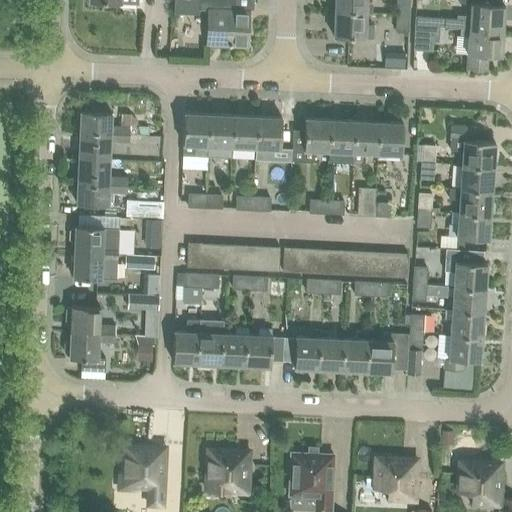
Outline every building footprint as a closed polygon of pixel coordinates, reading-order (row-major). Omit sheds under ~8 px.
[(174,0),(174,15),(195,16),(196,9),(209,10),(207,44),(246,46),(248,10),(234,10),(234,0),(174,0)] [(334,0),(334,12),(367,13),(367,0),(334,0)] [(396,0),(396,14),(409,15),(409,0),(396,0)] [(461,28),(503,31),(504,6),(491,4),(490,0),(458,0),(458,3),(469,4),(469,15),(456,14),(456,18),(444,17),(443,27),(461,28)] [(302,11),(303,29),(326,29),(325,10),(302,11)] [(367,13),(334,12),(333,37),(366,38),(367,13)] [(409,15),(396,14),(395,31),(408,31),(409,15)] [(415,16),(415,25),(429,26),(430,17),(415,16)] [(439,42),(440,26),(429,26),(415,25),(414,49),(433,50),(433,42),(439,42)] [(461,28),(461,36),(468,37),(466,69),(486,71),(487,55),(501,56),(503,31),(461,28)] [(430,70),(430,85),(461,84),(461,69),(430,70)] [(80,110),(79,132),(129,134),(130,125),(112,125),(112,112),(80,110)] [(208,115),(185,114),(183,157),(207,158),(208,115)] [(208,115),(207,158),(231,159),(231,147),(232,116),(208,115)] [(231,147),(255,148),(256,117),(232,116),(231,147)] [(256,117),(255,148),(279,149),(280,118),(256,117)] [(328,149),(329,119),(305,118),(304,131),(293,130),(291,162),(314,163),(314,149),(328,149)] [(329,119),(328,149),(352,150),(353,120),(329,119)] [(377,121),(353,120),(352,150),(353,150),(352,163),(362,164),(363,151),(376,151),(377,121)] [(401,122),(377,121),(376,151),(400,152),(401,122)] [(461,151),(460,164),(493,166),(495,142),(474,140),(475,127),(451,125),(449,150),(461,151)] [(79,132),(78,157),(110,158),(111,142),(129,143),(129,134),(79,132)] [(422,145),(421,161),(434,162),(435,146),(422,145)] [(78,157),(77,182),(127,185),(127,182),(127,176),(109,176),(110,158),(78,157)] [(434,162),(421,161),(420,178),(433,179),(434,162)] [(492,191),(493,166),(460,164),(459,188),(492,191)] [(77,182),(76,203),(104,204),(108,205),(108,193),(116,193),(126,194),(127,185),(77,182)] [(457,213),(490,215),(492,191),(459,188),(448,187),(448,198),(458,199),(457,213)] [(358,214),(374,215),(374,202),(375,188),(359,188),(358,214)] [(188,206),(204,207),(205,194),(188,193),(188,206)] [(419,193),(418,210),(431,211),(432,194),(419,193)] [(205,194),(204,207),(221,208),(222,195),(205,194)] [(236,208),(253,209),(254,196),(237,195),(236,208)] [(254,196),(253,209),(269,210),(270,197),(254,196)] [(126,199),(126,214),(151,214),(151,199),(126,199)] [(309,212),(325,213),(326,200),(310,199),(309,212)] [(326,200),(325,213),(342,214),(343,201),(326,200)] [(391,203),(374,202),(374,215),(391,216),(391,203)] [(431,211),(418,210),(416,226),(430,227),(431,211)] [(455,237),(454,248),(464,249),(464,238),(488,240),(490,215),(457,213),(455,237)] [(70,230),(69,238),(71,240),(74,240),(74,251),(117,253),(118,227),(103,227),(103,226),(75,225),(74,229),(71,229),(70,230)] [(418,230),(416,242),(434,246),(436,234),(418,230)] [(451,247),(452,234),(439,233),(439,246),(451,247)] [(486,240),(485,257),(500,258),(500,241),(486,240)] [(187,262),(186,266),(198,267),(199,243),(188,242),(187,262)] [(199,243),(198,267),(209,267),(211,243),(199,243)] [(211,243),(209,267),(221,268),(222,244),(211,243)] [(222,244),(221,268),(233,269),(234,244),(222,244)] [(234,244),(233,269),(244,269),(245,245),(234,244)] [(245,245),(244,269),(255,270),(257,245),(245,245)] [(257,245),(255,270),(267,270),(268,246),(257,245)] [(268,246),(267,270),(279,271),(280,247),(268,246)] [(283,247),(282,271),(293,271),(295,247),(283,246),(283,247)] [(295,247),(293,271),(305,272),(306,247),(295,247)] [(306,247),(305,272),(316,272),(317,248),(306,247)] [(436,247),(435,256),(448,257),(448,260),(455,260),(454,271),(453,285),(485,288),(487,264),(463,262),(464,249),(454,248),(440,247),(436,247)] [(317,248),(316,272),(327,273),(329,249),(317,248)] [(329,249),(327,273),(339,274),(340,249),(329,249)] [(340,249),(339,274),(350,274),(351,250),(340,249)] [(351,250),(350,274),(362,275),(363,251),(351,250)] [(74,251),(73,278),(101,279),(101,278),(116,279),(117,253),(74,251)] [(363,251),(362,275),(373,276),(374,251),(363,251)] [(374,251),(373,276),(384,276),(386,252),(374,251)] [(386,252),(384,276),(396,277),(397,252),(386,252)] [(397,252),(396,277),(407,277),(408,253),(397,252)] [(125,267),(153,268),(153,256),(126,255),(125,267)] [(414,266),(413,283),(426,284),(427,267),(414,266)] [(184,286),(200,287),(201,274),(185,273),(184,286)] [(201,274),(200,287),(217,287),(218,275),(201,274)] [(232,288),(249,289),(249,276),(233,275),(232,288)] [(249,276),(249,289),(265,290),(266,277),(249,276)] [(306,292),(322,292),(323,280),(306,279),(306,292)] [(323,280),(322,292),(339,293),(340,281),(323,280)] [(354,294),(371,295),(371,282),(355,281),(354,294)] [(371,282),(371,295),(387,296),(388,283),(371,282)] [(426,284),(413,283),(412,299),(424,300),(426,284)] [(453,285),(451,310),(483,312),(485,288),(453,285)] [(119,308),(142,310),(142,297),(120,295),(119,308)] [(70,322),(70,332),(115,334),(115,326),(99,325),(100,307),(71,306),(71,308),(68,307),(66,309),(66,320),(68,322),(70,322)] [(451,310),(449,334),(482,336),(483,312),(451,310)] [(411,314),(410,331),(422,332),(424,315),(411,314)] [(174,330),(173,363),(197,364),(198,331),(199,319),(186,318),(186,330),(174,330)] [(198,331),(197,364),(221,365),(223,332),(223,320),(199,319),(198,331)] [(247,333),(247,329),(234,328),(234,333),(223,332),(221,365),(245,366),(247,333)] [(307,336),(283,335),(282,357),(294,358),(294,368),(318,369),(320,337),(320,330),(307,329),(307,336)] [(247,333),(245,366),(270,367),(271,330),(258,330),(258,334),(247,333)] [(422,332),(410,331),(407,372),(420,373),(422,332)] [(115,334),(70,332),(69,343),(66,342),(65,343),(65,354),(66,355),(69,355),(69,358),(81,358),(81,370),(105,371),(105,357),(98,357),(98,341),(115,342),(115,334)] [(356,338),(345,338),(343,370),(368,371),(369,339),(370,333),(356,332),(356,338)] [(381,339),(369,339),(368,371),(393,372),(394,334),(381,333),(381,339)] [(482,336),(449,334),(448,358),(444,358),(443,368),(463,369),(464,359),(480,360),(482,336)] [(320,337),(318,369),(343,370),(345,338),(320,337)] [(119,474),(118,488),(136,489),(136,487),(148,487),(147,504),(162,505),(164,460),(165,446),(151,445),(123,444),(122,474),(119,474)] [(207,448),(205,490),(247,492),(249,463),(235,463),(235,449),(207,448)] [(292,453),(291,495),(317,496),(317,511),(316,511),(332,511),(334,454),(292,453)] [(416,472),(401,471),(402,457),(375,456),(374,489),(387,489),(387,500),(415,501),(416,472)] [(459,459),(457,492),(472,493),(471,502),(498,503),(498,511),(511,511),(511,498),(499,498),(500,475),(485,474),(486,461),(459,459)]
